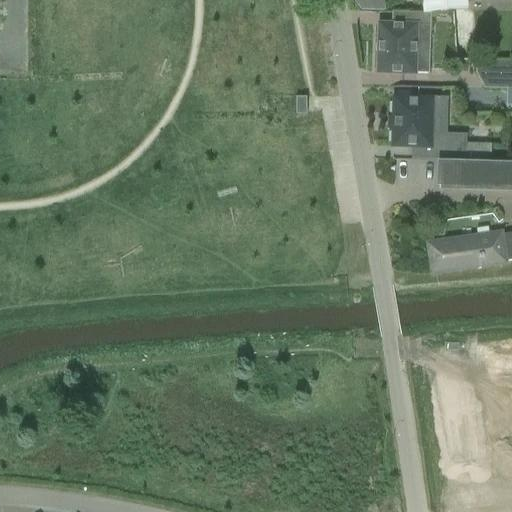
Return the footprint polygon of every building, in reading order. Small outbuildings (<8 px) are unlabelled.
[(384,10),(384,0),(354,0),(355,10),(384,10)] [(421,0),(422,13),(466,11),(465,0),(421,0)] [(428,44),(430,44),(431,15),(391,14),(391,15),(396,15),(395,26),(379,26),(377,74),(414,75),(415,43),(428,44)] [(511,60),(495,60),(495,90),(506,91),(511,90),(511,60)] [(394,100),(393,147),(411,148),(435,149),(435,161),(439,161),(443,161),(466,162),(466,144),(466,136),(446,135),(446,125),(447,99),(430,98),(430,101),(410,100),(410,97),(398,97),(398,100),(394,100)] [(306,116),(306,99),(295,99),(295,116),(306,116)] [(466,144),(466,162),(490,162),(490,145),(466,144)] [(477,238),(427,245),(431,275),(505,265),(505,263),(511,262),(511,162),(490,162),(466,162),(443,161),(439,161),(439,185),(443,185),(443,190),(511,191),(511,234),(501,236),(501,235),(488,237),(487,229),(476,230),(477,238)]
